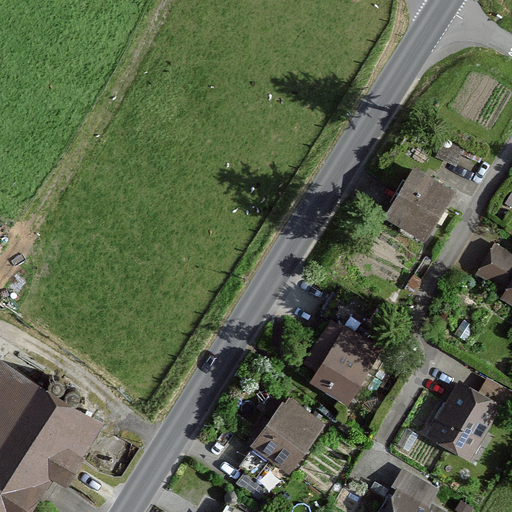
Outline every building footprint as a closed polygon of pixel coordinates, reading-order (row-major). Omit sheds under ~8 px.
[(431,240),(458,192),(419,170),(392,219),(431,240)] [(511,254),(495,245),(480,272),(510,289),(505,299),(511,303),(511,254)] [(382,352),(345,329),(314,380),(351,403),(382,352)] [(33,511),(95,410),(0,353),(0,511),(33,511)] [(474,457),(506,401),(463,376),(431,432),(474,457)] [(288,399),(255,444),(297,475),(330,430),(288,399)] [(406,468),(381,511),(447,511),(435,505),(444,489),(406,468)]
